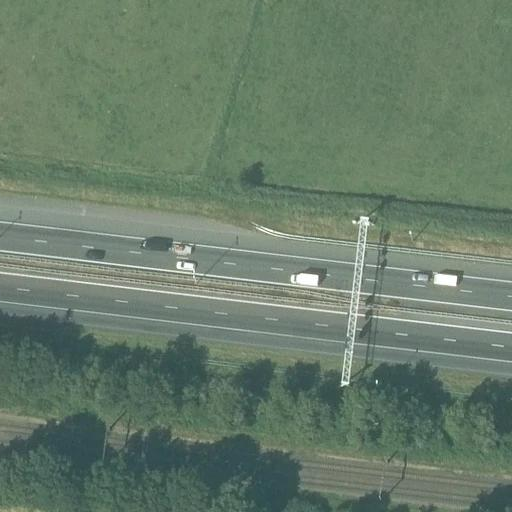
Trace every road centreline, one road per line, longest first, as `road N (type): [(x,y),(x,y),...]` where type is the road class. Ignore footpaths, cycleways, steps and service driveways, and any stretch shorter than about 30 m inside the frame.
road 1 (motorway): [(0,288),(511,349)]
road 2 (motorway): [(511,297),(0,237)]
